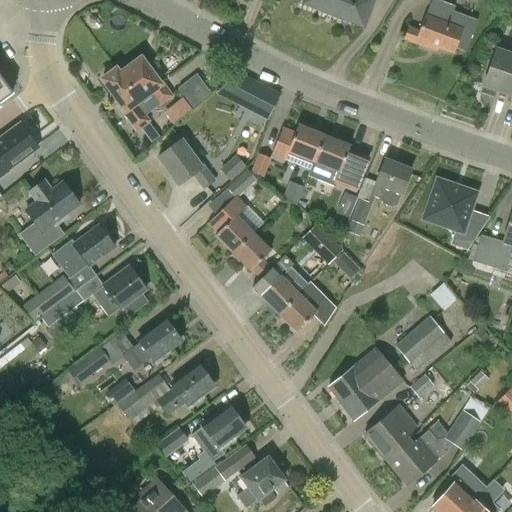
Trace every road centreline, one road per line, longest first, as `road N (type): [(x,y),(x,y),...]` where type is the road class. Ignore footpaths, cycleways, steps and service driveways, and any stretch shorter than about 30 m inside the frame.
road 1 (residential): [(370,511),(51,79)]
road 2 (tertiary): [(511,158),(405,123),(245,54),(147,0)]
